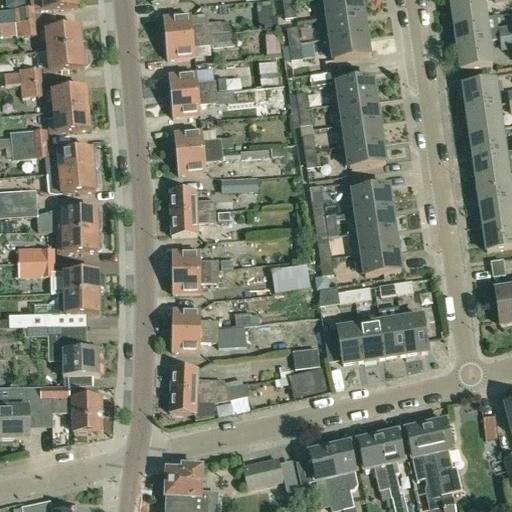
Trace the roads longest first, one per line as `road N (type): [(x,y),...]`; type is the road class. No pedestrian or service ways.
road 1 (residential): [(136,459),(143,207),(121,0)]
road 2 (residential): [(470,381),(416,0)]
road 3 (residential): [(136,459),(470,381)]
road 4 (residential): [(0,490),(136,459)]
